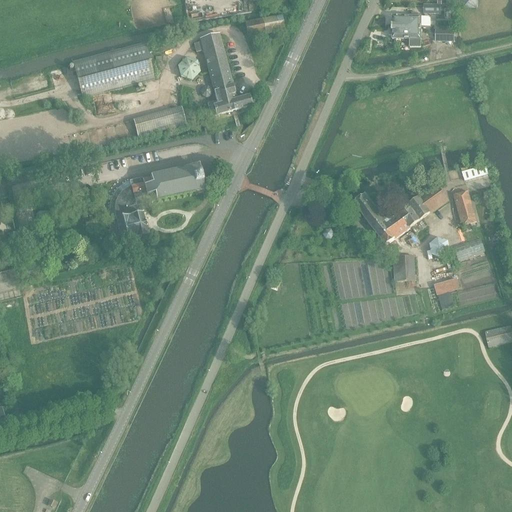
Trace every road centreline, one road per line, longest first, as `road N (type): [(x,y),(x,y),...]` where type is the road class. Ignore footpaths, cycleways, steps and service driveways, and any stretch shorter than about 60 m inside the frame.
road 1 (secondary): [(78,511),(319,0)]
road 2 (residential): [(151,511),(375,0)]
road 3 (unknown): [(339,79),(511,45)]
road 4 (track): [(0,106),(66,93),(89,119),(123,118)]
road 5 (track): [(0,441),(100,415),(122,420)]
